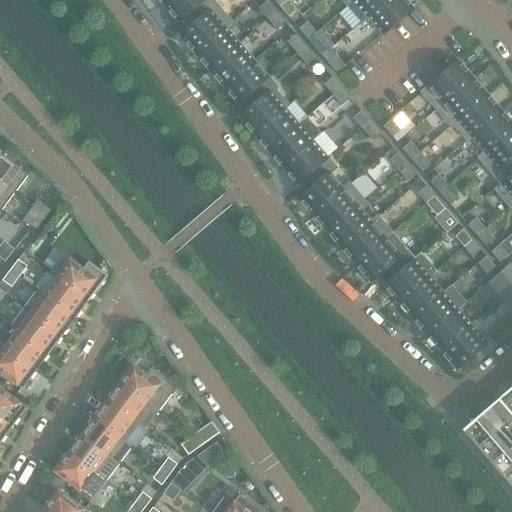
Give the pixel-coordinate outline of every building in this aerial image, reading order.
[(167,0),(162,5),(178,22),(189,13),(196,21),(210,10),(212,12),(218,6),(212,0),(167,0)] [(297,10),(287,0),(286,0),(279,6),(288,18),(297,10)] [(361,22),(367,17),(387,0),(353,0),(347,6),(361,22)] [(382,34),(413,8),(406,0),(387,0),(367,17),(382,34)] [(275,12),(266,1),(258,9),(267,19),(275,12)] [(194,54),(231,22),(218,6),(212,12),(210,10),(196,21),(179,36),(194,54)] [(285,22),(275,12),(267,19),(276,30),(285,22)] [(208,70),(239,43),(226,28),(232,23),(231,22),(194,54),(208,70)] [(316,33),(307,22),(298,30),(308,40),(316,33)] [(330,49),(316,33),(308,40),(322,56),(330,49)] [(305,47),(295,35),(287,42),(297,54),(305,47)] [(222,86),(254,60),(239,43),(208,70),(222,86)] [(315,58),(305,47),(297,54),(306,65),(315,58)] [(345,66),(330,49),(322,56),(336,73),(345,66)] [(277,88),(254,60),(222,86),(237,104),(248,94),(256,103),(269,91),(271,93),(275,90),(277,88)] [(437,111),(474,79),(458,60),(421,92),(437,111)] [(341,88),(332,78),(323,85),(332,95),(341,88)] [(454,125),(488,95),(474,79),(437,111),(451,127),(454,125)] [(350,99),(341,88),(332,95),(341,106),(350,99)] [(254,135),(288,105),(275,90),(271,93),(269,91),(256,103),(239,117),(254,135)] [(468,141),(471,138),(502,112),(488,95),(454,125),(468,141)] [(267,151),(298,125),(285,109),(289,106),(288,105),(254,135),(267,151)] [(371,122),(361,111),(352,118),(362,130),(371,122)] [(478,158),(511,129),(511,122),(502,112),(471,138),(484,152),(477,158),(478,158)] [(400,130),(391,119),(382,127),(391,137),(400,130)] [(380,134),(371,122),(362,130),(372,141),(380,134)] [(281,167),(313,141),(298,125),(267,151),(281,167)] [(511,159),(511,129),(478,158),(491,174),(497,169),(499,171),(511,159)] [(336,169),(327,158),(313,141),(281,167),(296,185),(308,175),(315,184),(328,171),(330,174),(336,169)] [(419,153),(410,142),(402,149),(411,160),(419,153)] [(28,175),(0,154),(2,152),(0,150),(0,182),(14,193),(28,175)] [(406,164),(397,153),(389,161),(398,171),(406,164)] [(428,163),(420,154),(419,153),(411,160),(420,170),(428,163)] [(509,207),(511,204),(511,159),(499,171),(497,169),(491,174),(498,181),(501,185),(495,190),(509,207)] [(415,174),(406,164),(398,171),(407,182),(415,174)] [(312,215),(349,184),(349,183),(343,188),(330,174),(328,171),(315,184),(298,199),(312,215)] [(448,186),(438,175),(430,182),(440,194),(448,186)] [(14,193),(0,182),(0,209),(1,211),(14,193)] [(327,232),(364,200),(349,184),(312,215),(327,232)] [(435,197),(425,186),(417,193),(427,205),(435,197)] [(458,198),(448,186),(440,194),(450,205),(458,198)] [(445,209),(435,197),(427,205),(436,216),(445,209)] [(341,248),(378,217),(377,216),(371,221),(359,207),(365,201),(364,200),(327,232),(341,248)] [(43,221),(51,211),(37,201),(29,210),(43,221)] [(29,210),(22,220),(36,231),(43,221),(29,210)] [(355,265),(392,234),(378,217),(341,248),(355,265)] [(485,229),(476,218),(467,225),(476,236),(485,229)] [(472,240),(462,229),(454,237),(463,247),(472,240)] [(494,239),(485,229),(476,236),(485,246),(494,239)] [(387,268),(400,257),(399,255),(405,249),(392,234),(355,265),(370,283),(387,268)] [(481,250),(472,240),(463,247),(472,258),(481,250)] [(5,262),(14,250),(3,241),(0,245),(0,258),(4,262),(5,262)] [(33,260),(41,250),(31,242),(23,253),(33,260)] [(508,256),(499,245),(490,252),(499,263),(508,256)] [(398,303),(435,271),(420,254),(414,259),(410,255),(405,249),(399,255),(400,257),(387,268),(390,271),(395,276),(383,286),(398,303)] [(87,303),(107,276),(88,262),(82,269),(63,255),(49,274),(55,279),(87,303)] [(495,267),(486,256),(477,264),(486,274),(495,267)] [(19,277),(27,267),(18,260),(10,270),(19,277)] [(506,279),(511,273),(511,262),(501,272),(506,279)] [(11,288),(19,277),(10,270),(2,281),(11,288)] [(412,319),(443,293),(430,277),(436,272),(435,271),(398,303),(412,319)] [(494,290),(506,279),(501,272),(488,283),(494,290)] [(87,303),(55,279),(44,295),(37,290),(36,291),(74,320),(87,303)] [(510,308),(511,306),(511,285),(506,279),(494,290),(510,308)] [(74,320),(36,291),(23,309),(61,337),(74,320)] [(426,335),(457,309),(443,293),(412,319),(426,335)] [(61,337),(23,309),(10,326),(17,331),(48,355),(61,337)] [(441,353),(476,324),(474,321),(470,324),(457,309),(426,335),(441,353)] [(478,360),(495,346),(476,324),(441,353),(455,369),(473,354),(478,360)] [(48,355),(17,331),(5,346),(0,342),(0,345),(35,372),(48,355)] [(35,372),(0,345),(0,372),(22,389),(35,372)] [(157,413),(177,386),(151,367),(145,375),(133,366),(119,384),(157,413)] [(157,413),(119,384),(107,401),(145,429),(157,413)] [(26,408),(0,388),(0,418),(12,427),(26,408)] [(462,430),(477,447),(511,416),(511,413),(498,398),(462,430)] [(145,429),(107,401),(93,419),(132,447),(132,446),(126,441),(138,426),(144,430),(145,429)] [(511,445),(511,416),(477,447),(491,463),(493,461),(496,459),(511,445)] [(0,442),(12,427),(0,418),(0,442)] [(132,447),(93,419),(80,436),(119,464),(132,447)] [(209,440),(202,430),(191,438),(199,448),(209,440)] [(119,464),(80,436),(67,453),(105,482),(119,464)] [(199,448),(191,438),(181,445),(188,455),(199,448)] [(198,478),(207,472),(226,457),(216,443),(184,465),(178,473),(170,483),(180,491),(185,495),(198,478)] [(510,475),(511,473),(511,445),(496,459),(493,461),(491,463),(505,480),(507,478),(510,475)] [(105,482),(67,453),(54,471),(92,500),(105,482)] [(169,475),(177,465),(168,458),(160,468),(169,475)] [(161,486),(169,475),(160,468),(152,479),(161,486)] [(172,501),(180,491),(170,483),(162,494),(172,501)] [(86,511),(58,490),(44,509),(48,511),(86,511)] [(143,510),(151,499),(142,492),(134,503),(143,510)] [(262,511),(251,504),(245,511),(233,502),(225,511),(262,511)] [(141,511),(143,510),(134,503),(127,511),(141,511)]
